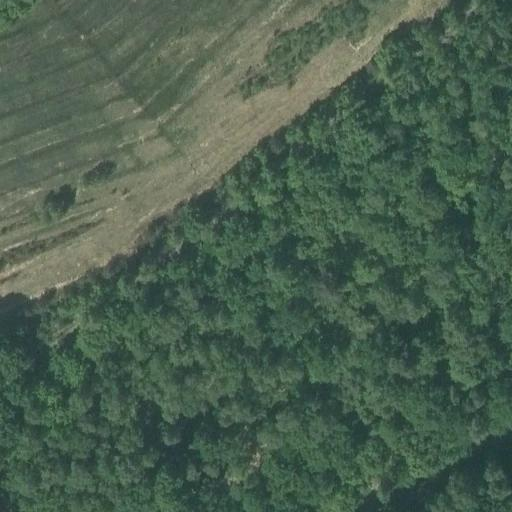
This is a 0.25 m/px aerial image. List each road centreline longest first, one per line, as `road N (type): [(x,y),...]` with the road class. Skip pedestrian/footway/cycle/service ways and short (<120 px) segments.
road 1 (track): [(491,0),(87,317),(0,365)]
road 2 (track): [(511,400),(324,511)]
